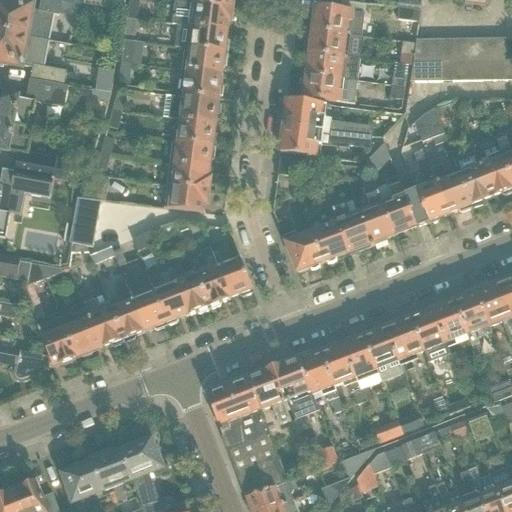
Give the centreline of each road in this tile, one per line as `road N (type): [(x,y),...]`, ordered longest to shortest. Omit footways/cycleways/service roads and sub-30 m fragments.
road 1 (residential): [(292,328),(248,210),(274,0)]
road 2 (residential): [(511,244),(292,328)]
road 3 (residential): [(0,441),(177,372)]
road 4 (residential): [(232,511),(177,372)]
road 5 (residential): [(292,328),(177,372)]
